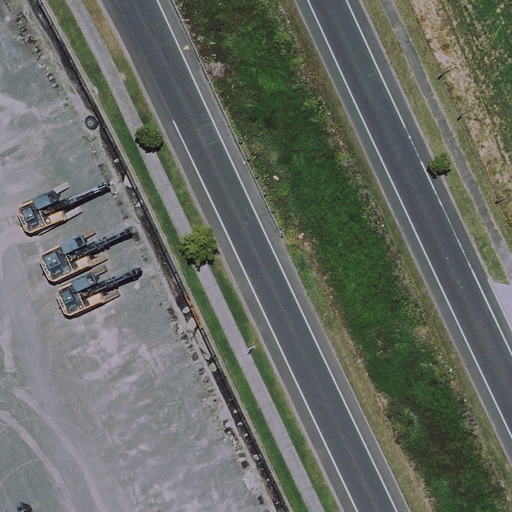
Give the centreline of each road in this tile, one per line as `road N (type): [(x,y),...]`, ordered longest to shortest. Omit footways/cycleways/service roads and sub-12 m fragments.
road 1 (tertiary): [(376,511),(128,0)]
road 2 (tertiary): [(328,0),(511,399)]
